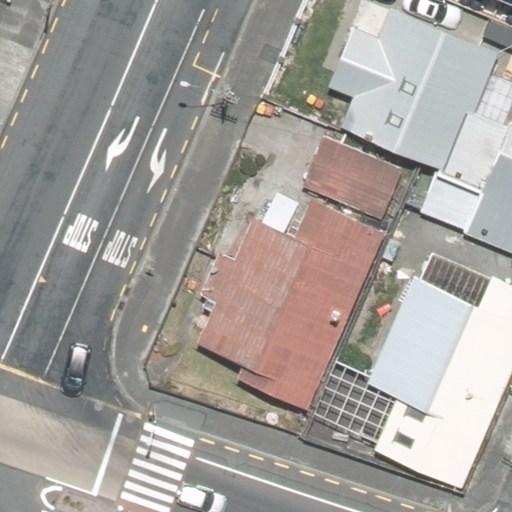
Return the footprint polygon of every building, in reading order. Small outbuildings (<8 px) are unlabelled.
[(386,0),(382,10),(358,0),(355,0),(321,81),(347,92),(335,121),(429,161),(427,166),(475,187),(457,229),(511,251),(511,100),(504,121),(469,106),(490,56),(485,53),(489,44),(386,0)] [(511,0),(473,0),(511,16),(511,0)] [(303,179),(380,212),(401,161),(324,129),(303,179)] [(251,213),(233,254),(216,247),(196,292),(214,300),(198,336),(237,353),(231,367),(308,400),(383,224),(306,192),(290,229),(251,213)] [(511,358),(511,274),(425,238),(365,377),(399,391),(377,444),(460,479),(511,358)]
